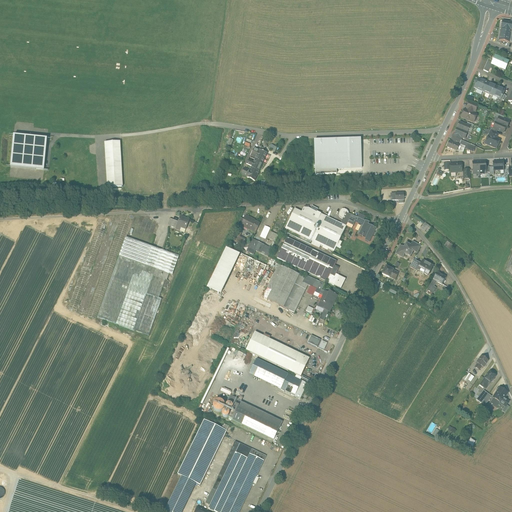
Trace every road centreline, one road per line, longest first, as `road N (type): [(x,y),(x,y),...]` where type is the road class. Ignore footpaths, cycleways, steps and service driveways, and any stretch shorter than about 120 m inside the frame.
road 1 (unclassified): [(399,220),(330,198),(0,218)]
road 2 (tertiary): [(258,511),(399,220)]
road 3 (residential): [(402,213),(472,307),(511,394)]
road 4 (unclassified): [(278,154),(291,135),(445,131)]
road 5 (track): [(5,470),(142,511)]
